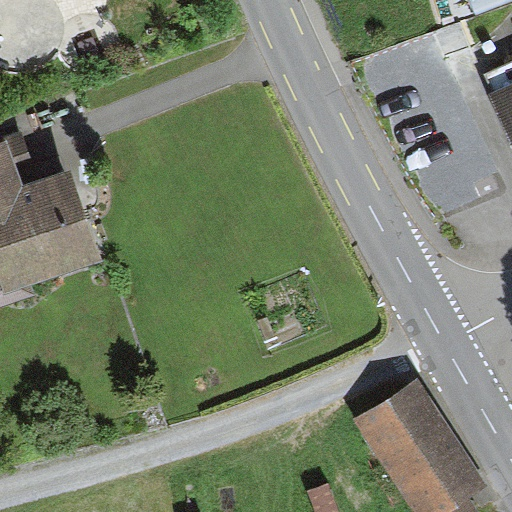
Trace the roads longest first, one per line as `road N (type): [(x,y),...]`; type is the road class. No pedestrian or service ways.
road 1 (track): [(0,491),(228,423),(437,341)]
road 2 (tertiary): [(437,341),(270,0)]
road 3 (tertiary): [(511,463),(437,341)]
